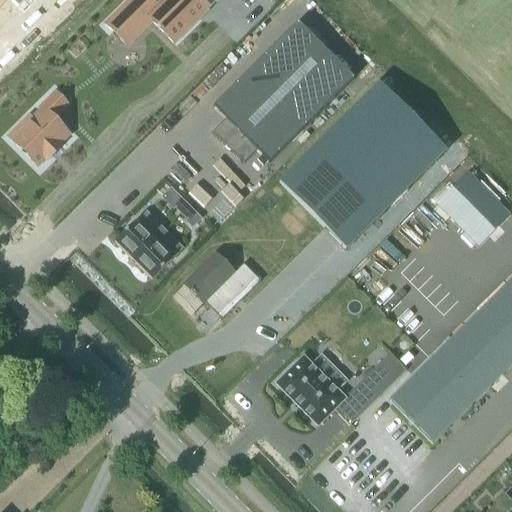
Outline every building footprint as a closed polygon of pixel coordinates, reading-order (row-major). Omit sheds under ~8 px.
[(8,0),(19,10),(27,0),(8,0)] [(132,0),(105,27),(112,34),(126,48),(151,23),(172,45),(217,0),(132,0)] [(224,121),(212,134),(243,165),(256,153),(268,165),(353,80),(297,24),(212,109),(224,121)] [(378,85),(277,184),(345,252),(445,153),(378,85)] [(29,118),(7,139),(37,169),(45,160),(47,162),(60,150),(58,147),(69,137),(53,121),(67,106),(55,94),(39,110),(40,112),(31,120),(29,118)] [(466,174),(435,205),(477,247),(508,217),(466,174)] [(194,214),(180,201),(173,209),(186,222),(194,214)] [(134,224),(114,244),(151,282),(171,262),(171,261),(182,250),(146,214),(135,225),(134,224)] [(214,254),(181,287),(182,287),(183,286),(190,294),(189,294),(194,300),(195,299),(202,306),(201,307),(202,308),(204,305),(221,322),(260,283),(243,266),(234,275),(214,255),(215,255),(214,254)] [(511,279),(388,402),(432,446),(511,366),(511,279)] [(303,358),(275,385),(317,428),(333,412),(349,428),(406,371),(389,354),(353,390),(321,357),(311,367),(303,358)]
